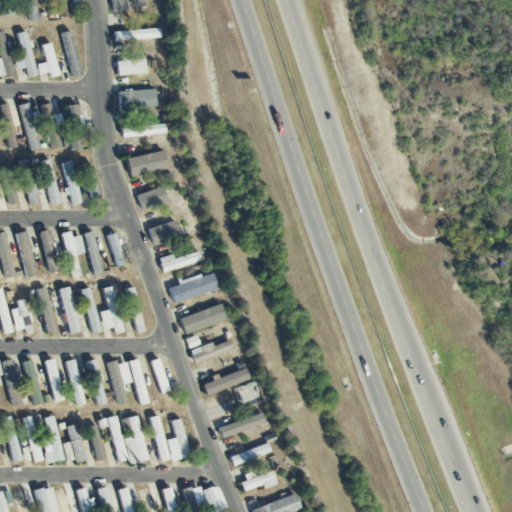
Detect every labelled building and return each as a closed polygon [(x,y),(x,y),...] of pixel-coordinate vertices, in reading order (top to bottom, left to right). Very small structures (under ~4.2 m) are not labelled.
[(37,20),(32,0),(21,0),(27,22),(37,20)] [(73,16),(72,10),(80,9),(78,0),(52,0),(55,18),(73,16)] [(109,0),(111,12),(145,8),(143,0),(109,0)] [(158,39),(158,30),(112,31),(113,41),(158,39)] [(0,77),(13,74),(4,42),(1,31),(0,31),(0,77)] [(35,76),(25,32),(16,33),(21,59),(13,61),(14,71),(23,69),(25,78),(35,76)] [(59,34),(71,78),(81,75),(69,32),(59,34)] [(58,75),(48,43),(39,46),(44,62),(35,65),(38,76),(47,73),(48,78),(58,75)] [(114,62),(116,77),(144,73),(143,59),(114,62)] [(117,91),(117,109),(154,108),(153,90),(117,91)] [(29,152),(38,149),(26,103),(16,106),(29,152)] [(59,147),(53,127),(61,125),(58,113),(51,115),(48,103),(38,106),(49,150),(59,147)] [(0,105),(0,118),(6,150),(14,148),(6,104),(0,105)] [(65,106),(67,151),(78,151),(76,105),(65,106)] [(120,137),(163,135),(163,125),(120,127),(120,137)] [(124,159),(129,178),(165,169),(161,150),(124,159)] [(38,204),(25,160),(16,163),(28,207),(38,204)] [(57,205),(48,160),(38,162),(47,207),(57,205)] [(59,165),(66,196),(67,196),(70,206),(79,204),(69,162),(59,165)] [(80,166),(88,200),(97,198),(89,164),(80,166)] [(0,172),(0,178),(6,207),(15,205),(8,171),(0,172)] [(166,202),(160,186),(135,196),(140,211),(166,202)] [(146,230),(152,246),(178,236),(172,220),(146,230)] [(38,233),(47,275),(58,272),(49,230),(38,233)] [(14,234),(23,279),(34,276),(25,232),(14,234)] [(74,255),(83,254),(79,236),(70,238),(69,232),(59,234),(69,279),(78,276),(74,255)] [(80,234),(92,276),(101,273),(90,232),(80,234)] [(0,233),(0,271),(1,278),(10,276),(4,233),(0,233)] [(114,233),(104,236),(114,268),(124,265),(114,233)] [(199,261),(196,252),(172,259),(170,255),(156,259),(161,273),(199,261)] [(215,291),(210,272),(177,282),(175,275),(163,278),(171,304),(215,291)] [(45,335),(54,332),(43,287),(33,290),(45,335)] [(105,311),(97,313),(101,330),(111,328),(112,334),(120,333),(110,287),(101,289),(105,311)] [(9,333),(0,289),(0,288),(0,334),(0,335),(9,333)] [(64,334),(76,332),(69,288),(58,289),(64,334)] [(99,332),(87,288),(78,291),(90,335),(99,332)] [(123,290),(135,334),(143,332),(131,288),(123,290)] [(16,309),(9,310),(14,334),(30,331),(24,300),(14,301),(16,309)] [(181,333),(224,323),(220,307),(178,317),(181,333)] [(198,345),(194,336),(184,340),(187,349),(198,345)] [(231,350),(227,340),(211,346),(210,342),(188,351),(193,365),(231,350)] [(165,392),(159,359),(150,361),(157,394),(165,392)] [(21,405),(8,360),(0,361),(0,367),(11,408),(21,405)] [(33,407),(42,404),(29,360),(20,363),(33,407)] [(82,404),(72,360),(63,362),(73,407),(82,404)] [(102,405),(94,360),(85,362),(93,407),(102,405)] [(128,361),(135,406),(144,405),(138,360),(128,361)] [(129,383),(124,363),(115,365),(114,361),(104,363),(116,405),(125,402),(121,385),(129,383)] [(247,379),(242,367),(210,381),(210,382),(200,386),(205,396),(247,379)] [(263,423),(259,413),(216,429),(220,439),(263,423)] [(19,419),(32,463),(41,461),(28,416),(19,419)] [(61,461),(51,416),(41,419),(46,438),(39,440),(44,464),(61,461)] [(96,421),(98,429),(107,427),(115,463),(124,461),(114,416),(96,421)] [(117,421),(128,464),(145,460),(134,416),(117,421)] [(147,418),(157,463),(167,460),(156,416),(147,418)] [(18,462),(10,417),(0,418),(0,419),(8,463),(18,462)] [(165,441),(170,462),(188,457),(178,419),(169,421),(173,439),(165,441)] [(67,442),(60,444),(65,464),(82,460),(74,425),(64,427),(67,442)] [(228,458),(231,467),(268,453),(265,444),(228,458)] [(22,462),(27,462),(25,448),(19,449),(22,462)] [(244,481),(238,483),(241,493),(261,486),(262,490),(274,485),(269,471),(253,477),(251,472),(242,475),(244,481)] [(181,490),(187,511),(203,508),(197,486),(181,490)] [(207,511),(217,511),(218,511),(225,509),(216,486),(200,492),(207,511)] [(56,511),(50,487),(32,491),(37,511),(56,511)] [(96,489),(100,511),(110,511),(106,487),(96,489)] [(159,490),(164,511),(174,511),(168,487),(159,490)] [(53,491),(59,511),(68,511),(62,488),(53,491)] [(142,511),(153,511),(147,488),(137,490),(142,511)] [(15,511),(25,511),(19,489),(10,491),(15,511)] [(250,509),(250,511),(298,511),(299,511),(293,495),(250,509)]
